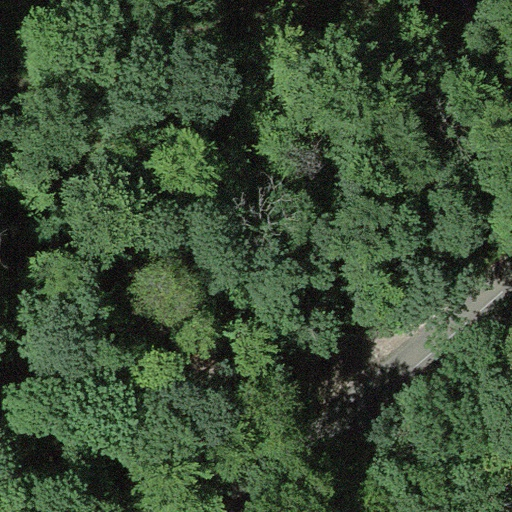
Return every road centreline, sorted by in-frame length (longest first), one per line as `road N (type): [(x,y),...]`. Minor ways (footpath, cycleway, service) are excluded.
road 1 (track): [(434,344),(298,334),(0,396)]
road 2 (tertiary): [(511,280),(235,511)]
